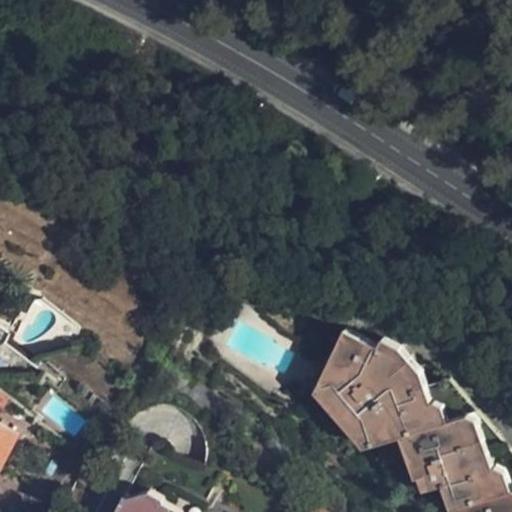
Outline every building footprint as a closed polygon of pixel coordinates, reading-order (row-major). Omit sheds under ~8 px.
[(434,378),(415,384),(408,388),(403,374),(377,355),(338,327),(305,399),(359,453),(391,440),(403,471),(432,488),(438,503),(445,507),(447,511),(511,511),(511,461),(505,452),(508,447),(434,378)] [(408,388),(415,384),(408,364),(385,347),(377,355),(403,374),(408,388)] [(93,392),(85,401),(93,406),(99,399),(93,392)] [(0,452),(12,429),(0,422),(0,452)] [(170,511),(120,485),(106,511),(170,511)]
